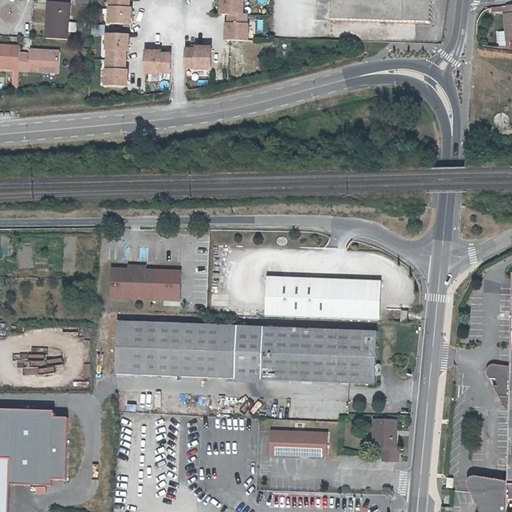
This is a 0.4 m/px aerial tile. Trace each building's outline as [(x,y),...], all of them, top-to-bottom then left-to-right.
[(111,0),(111,9),(110,9),(109,25),(132,26),(132,10),(130,10),(130,0),(111,0)] [(223,0),(223,15),(231,15),(230,26),(227,25),(228,41),(250,42),(251,26),(249,26),(250,16),(245,16),(245,0),(223,0)] [(432,0),(332,0),(332,19),(432,22),(432,0)] [(45,38),(67,39),(67,34),(69,4),(48,3),(45,38)] [(130,37),(107,37),(107,53),(108,53),(108,72),(106,72),(106,88),(128,89),(129,73),(126,73),(127,53),(129,53),(130,37)] [(19,53),(20,46),(0,44),(0,67),(18,68),(18,64),(19,53)] [(197,51),(187,51),(187,70),(197,70),(197,71),(213,72),(213,49),(197,49),(197,51)] [(18,68),(18,71),(57,73),(59,52),(29,50),(29,54),(19,53),(18,64),(18,68)] [(162,54),(146,54),(146,76),(162,76),(162,75),(172,75),(172,56),(162,56),(162,54)] [(134,266),(130,265),(128,269),(112,268),(111,298),(184,302),(185,272),(147,270),(147,266),(134,266)] [(268,277),(266,316),(381,320),(383,282),(268,277)] [(113,373),(374,385),(378,332),(116,321),(113,373)] [(511,511),(511,367),(499,365),(496,365),(493,365),(490,367),(489,369),(487,372),(488,376),(494,386),(501,397),(511,397),(510,482),(487,478),(479,477),(475,477),(472,478),(470,480),(468,483),(469,488),(482,511),(511,511)] [(0,460),(15,461),(13,487),(57,489),(58,482),(72,483),(72,421),(59,420),(59,414),(0,412),(0,460)] [(373,419),(371,450),(383,450),(383,462),(400,463),(401,448),(397,448),(398,433),(398,420),(373,419)] [(330,433),(270,430),(269,456),(329,458),(330,433)] [(0,511),(12,511),(13,487),(15,461),(0,460),(0,511)]
